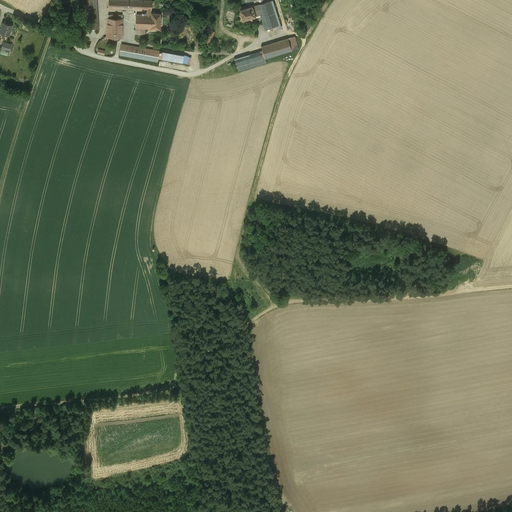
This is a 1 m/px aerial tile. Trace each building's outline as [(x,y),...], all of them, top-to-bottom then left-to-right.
[(96,0),(87,0),(88,10),(89,30),(98,29),(96,0)] [(128,0),(108,0),(108,8),(136,10),(146,10),(151,10),(151,1),(128,0)] [(272,0),(257,5),(260,15),(265,30),(276,27),(277,30),(281,29),(272,0)] [(257,5),(252,7),(255,17),(260,15),(257,5)] [(252,6),(240,10),(243,21),(248,19),(248,20),(251,19),(251,18),(255,17),(252,7),(252,6)] [(146,15),(136,14),(135,28),(145,29),(160,29),(160,14),(151,13),(151,10),(146,10),(146,15)] [(108,19),(107,37),(122,38),(122,19),(108,19)] [(212,19),(203,44),(207,45),(216,21),(212,19)] [(12,26),(2,23),(0,32),(0,33),(9,36),(12,26)] [(294,37),(288,39),(291,51),(297,49),(294,37)] [(288,39),(261,47),(262,51),(265,59),(291,51),(288,39)] [(0,51),(0,53),(8,56),(12,44),(3,41),(0,51)] [(159,51),(121,44),(119,55),(157,62),(159,51)] [(262,51),(234,60),(237,72),(266,63),(265,59),(262,51)]
